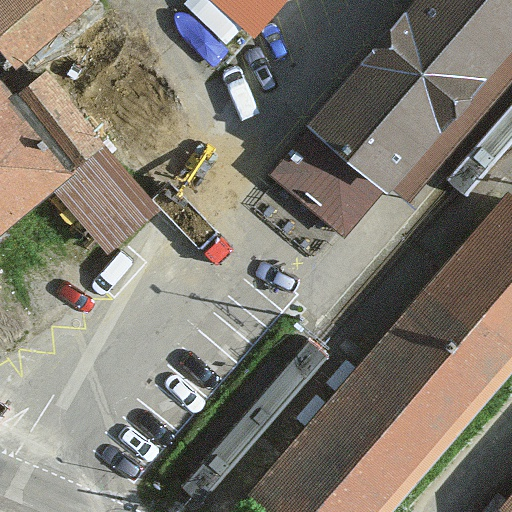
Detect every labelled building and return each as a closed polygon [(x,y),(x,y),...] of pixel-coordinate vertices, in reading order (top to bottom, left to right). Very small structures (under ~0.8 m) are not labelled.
[(0,0),(0,52),(11,65),(87,0),(0,0)] [(209,0),(251,38),(285,0),(209,0)] [(267,170),(344,235),(511,36),(511,0),(394,0),(299,112),(309,120),(267,170)] [(0,83),(0,223),(69,166),(0,83)] [(511,194),(509,192),(248,494),(268,511),(390,511),(511,371),(511,194)] [(511,511),(511,496),(501,509),(503,511),(511,511)]
